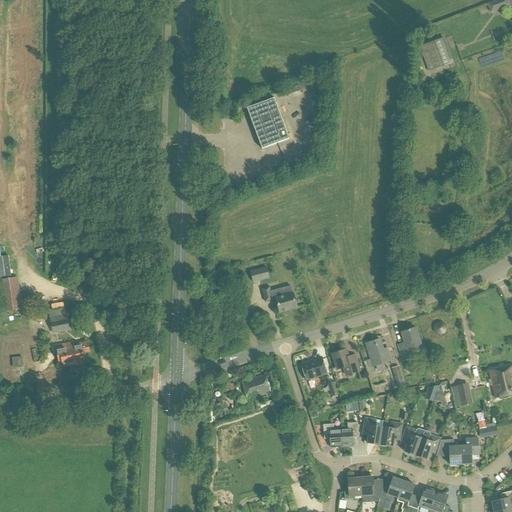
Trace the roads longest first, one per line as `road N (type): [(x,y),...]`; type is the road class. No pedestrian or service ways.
road 1 (primary): [(176,380),(188,0)]
road 2 (unclassified): [(282,347),(411,307),(495,270)]
road 3 (unclassified): [(176,380),(0,414)]
road 4 (residential): [(340,462),(371,457),(474,483)]
road 5 (residential): [(282,347),(317,453),(340,462)]
road 6 (primary): [(171,511),(176,380)]
